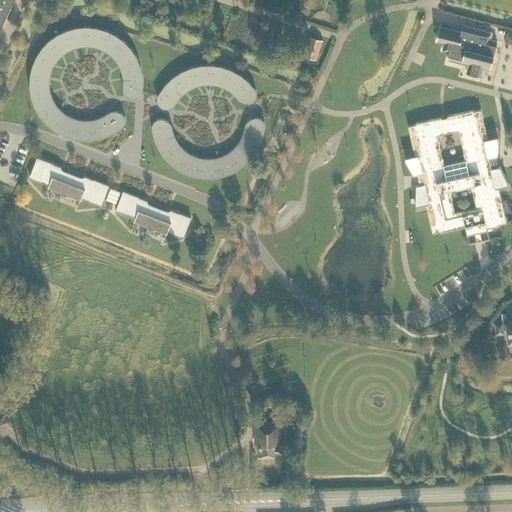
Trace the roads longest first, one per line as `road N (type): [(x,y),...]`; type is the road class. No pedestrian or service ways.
road 1 (secondary): [(55,508),(511,493)]
road 2 (unclassified): [(511,247),(437,304),(373,320),(304,298),(246,234)]
road 3 (unclassified): [(246,234),(347,29),(428,0)]
road 4 (unclassified): [(246,234),(194,194),(0,126)]
